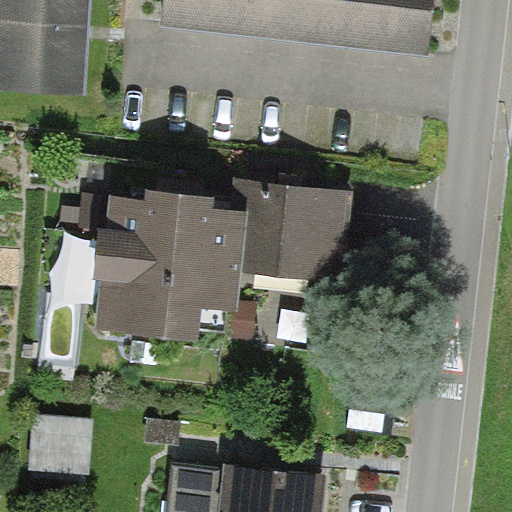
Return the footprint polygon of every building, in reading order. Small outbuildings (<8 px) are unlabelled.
[(0,0),(0,89),(85,95),(90,35),(91,0),(0,0)] [(433,0),(165,0),(162,28),(428,55),(433,0)] [(231,197),(146,189),(145,205),(87,199),(85,226),(108,229),(98,328),(196,338),(200,305),(236,309),(241,267),(345,278),(353,192),(233,180),(231,197)] [(52,355),(83,358),(87,312),(56,309),(52,355)] [(88,477),(92,420),(32,417),(29,474),(88,477)] [(182,426),(150,421),(147,444),(179,448),(182,426)] [(321,511),(325,480),(172,465),(167,511),(321,511)]
